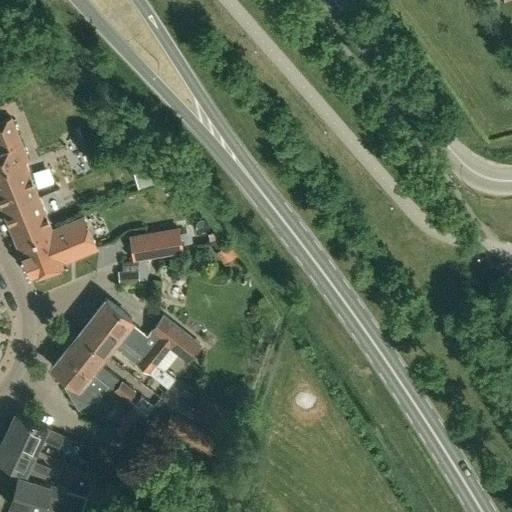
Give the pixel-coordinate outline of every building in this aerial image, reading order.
[(0,202),(2,208),(37,194),(35,191),(24,162),(28,160),(11,118),(0,122),(0,202)] [(52,229),(37,194),(2,208),(17,245),(52,233),(51,230),(52,229)] [(45,276),(46,271),(66,265),(56,239),(68,234),(64,224),(52,229),(51,230),(52,233),(17,245),(30,277),(33,276),(37,279),(41,279),(45,276)] [(183,250),(179,225),(130,233),(135,258),(183,250)] [(231,249),(227,243),(215,252),(225,264),(237,255),(232,249),(231,249)] [(138,261),(121,263),(122,270),(118,270),(119,285),(139,283),(138,261)] [(107,298),(94,315),(156,364),(157,362),(163,355),(169,348),(187,361),(202,344),(163,313),(148,331),(149,331),(147,334),(131,321),(133,319),(107,298)] [(156,364),(94,315),(79,332),(106,353),(113,344),(130,357),(129,357),(149,373),(166,387),(175,377),(157,362),(156,364)] [(106,353),(79,332),(65,350),(94,372),(93,373),(108,385),(111,387),(118,378),(99,361),(106,353)] [(108,385),(93,373),(94,372),(65,350),(52,364),(64,374),(61,378),(79,406),(100,394),(108,385)] [(122,379),(114,390),(127,400),(135,390),(122,379)] [(238,412),(200,393),(194,406),(232,425),(238,412)] [(114,427),(128,438),(147,416),(132,404),(114,427)] [(15,411),(2,439),(34,453),(40,439),(59,447),(63,436),(46,428),(47,426),(15,411)] [(207,452),(216,438),(171,412),(163,427),(207,452)] [(0,444),(0,459),(26,472),(26,471),(44,479),(49,468),(31,460),(34,453),(2,439),(0,444)] [(51,486),(19,475),(9,504),(31,511),(80,511),(86,495),(67,489),(69,483),(54,479),(51,486)] [(100,502),(107,482),(93,477),(86,497),(100,502)] [(129,490),(107,482),(100,502),(122,510),(129,490)]
